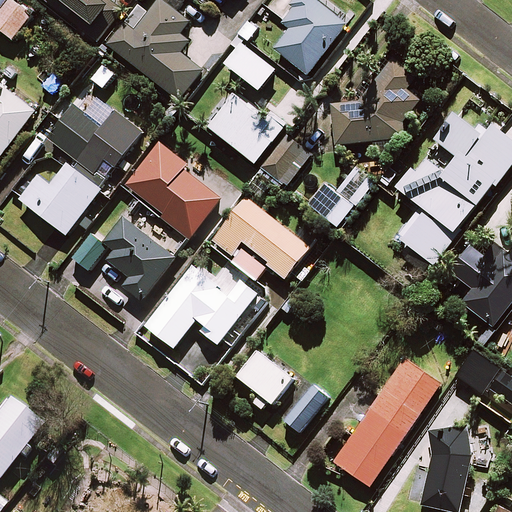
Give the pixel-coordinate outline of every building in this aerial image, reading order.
[(0,0),(0,25),(19,40),(38,16),(17,0),(0,0)] [(65,0),(101,28),(94,36),(106,46),(122,25),(117,21),(125,10),(111,0),(65,0)] [(202,29),(164,0),(161,0),(138,31),(128,23),(112,45),(184,101),(206,71),(183,54),(202,29)] [(352,26),(319,0),(300,0),(284,21),(295,29),(279,50),(312,76),(352,26)] [(406,127),(415,112),(427,94),(427,86),(413,87),(421,74),(392,57),(364,102),(334,105),(340,144),(374,143),(375,153),(395,152),(395,142),(407,142),(406,127)] [(254,70),(240,60),(223,82),(237,92),(254,70)] [(118,77),(108,67),(96,80),(106,90),(118,77)] [(64,69),(44,86),(52,95),(72,78),(64,69)] [(0,162),(39,112),(0,82),(0,162)] [(260,165),(290,128),(274,116),(270,121),(238,95),(231,104),(225,99),(214,113),(208,120),(214,125),(212,127),(260,165)] [(53,139),(108,182),(124,160),(117,155),(126,143),(78,106),(53,139)] [(441,160),(435,155),(429,163),(424,159),(401,187),(426,207),(402,236),(436,265),(511,171),(511,116),(501,130),(496,125),(487,136),(461,115),(440,141),(450,149),(441,160)] [(314,157),(292,138),(265,168),(287,188),(314,157)] [(190,165),(164,143),(128,187),(192,239),(224,200),(187,169),(190,165)] [(104,190),(72,165),(55,187),(42,177),(24,200),(70,235),(104,190)] [(357,206),(326,183),(311,204),(343,226),(357,206)] [(235,256),(246,241),(273,262),(269,267),(287,281),(313,248),(249,198),(215,241),(235,256)] [(179,256),(128,217),(109,242),(119,250),(111,260),(134,277),(127,286),(145,300),(179,256)] [(111,246),(96,234),(77,258),(92,270),(111,246)] [(511,308),(511,251),(507,258),(494,248),(489,255),(476,245),(455,273),(476,288),(465,302),(498,327),(511,308)] [(150,325),(178,347),(201,319),(208,325),(204,330),(222,344),(262,294),(242,278),(231,292),(198,266),(150,325)] [(504,368),(477,350),(460,376),(486,394),(504,368)] [(273,401),(276,404),(296,379),(262,351),(242,376),(263,393),(256,403),(265,410),(273,401)] [(444,383),(409,358),(338,461),(373,486),(444,383)] [(511,374),(506,371),(494,390),(511,402),(511,374)] [(332,398),(318,386),(288,420),(302,432),(332,398)] [(46,424),(13,399),(0,416),(0,477),(3,480),(46,424)] [(429,475),(414,473),(411,498),(426,500),(425,505),(461,511),(463,511),(473,464),(489,468),(489,424),(470,424),(470,428),(449,427),(447,437),(434,436),(429,475)] [(130,494),(112,464),(82,482),(100,511),(130,494)]
